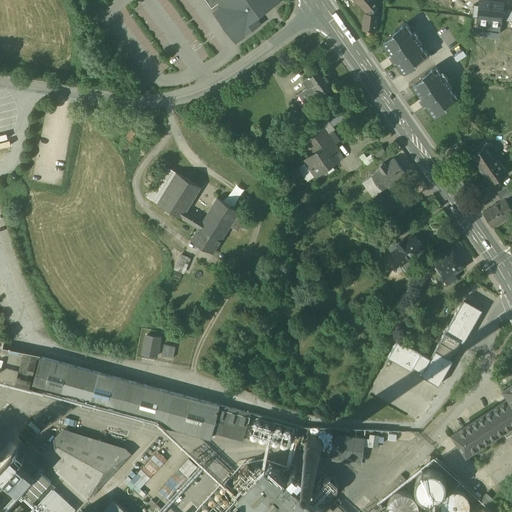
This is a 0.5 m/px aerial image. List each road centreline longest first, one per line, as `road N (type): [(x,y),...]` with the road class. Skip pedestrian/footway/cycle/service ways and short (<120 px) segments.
road 1 (unclassified): [(0,257),(26,335),(41,348),(191,379),(306,420),(423,424),(511,303)]
road 2 (secondary): [(511,280),(324,7)]
road 3 (unclassified): [(324,7),(186,94),(99,97),(27,87)]
road 4 (track): [(191,379),(256,231),(258,213),(232,189)]
road 5 (track): [(173,125),(136,188),(143,206),(204,255)]
